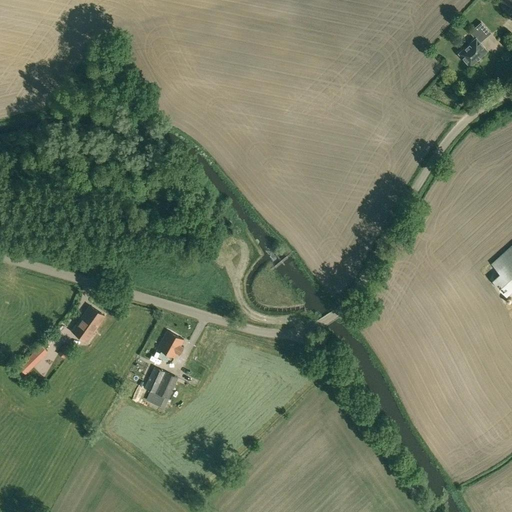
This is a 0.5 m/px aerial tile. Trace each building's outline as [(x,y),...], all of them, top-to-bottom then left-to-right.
[(511,0),(501,0),(500,2),(511,15),(511,0)] [(492,31),(482,21),(471,31),(476,37),(459,52),(470,65),(488,49),(481,41),(492,31)] [(511,288),(511,246),(492,264),(499,271),(490,280),(504,295),(511,288)] [(86,340),(104,315),(90,305),(72,330),(86,340)] [(55,329),(48,336),(54,341),(60,334),(55,329)] [(180,346),(184,339),(167,330),(158,348),(174,357),(176,352),(180,354),(183,347),(180,346)] [(70,347),(64,343),(58,354),(64,358),(70,347)] [(47,352),(41,345),(25,360),(25,359),(17,367),(15,369),(22,376),(47,352)] [(179,377),(154,367),(144,387),(150,390),(145,400),(158,406),(157,409),(161,411),(163,408),(164,408),(168,399),(169,399),(179,377)]
